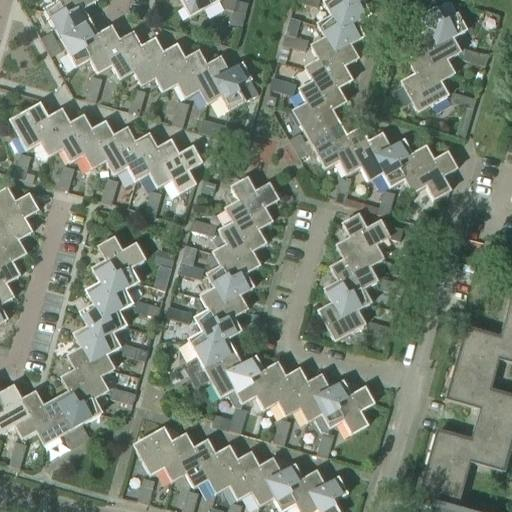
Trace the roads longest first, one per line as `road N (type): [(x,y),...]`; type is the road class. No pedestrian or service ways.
road 1 (residential): [(411,380),(288,345),(325,209)]
road 2 (residential): [(411,380),(466,153)]
road 3 (residential): [(0,360),(19,365),(64,209)]
road 4 (residential): [(377,511),(411,380)]
